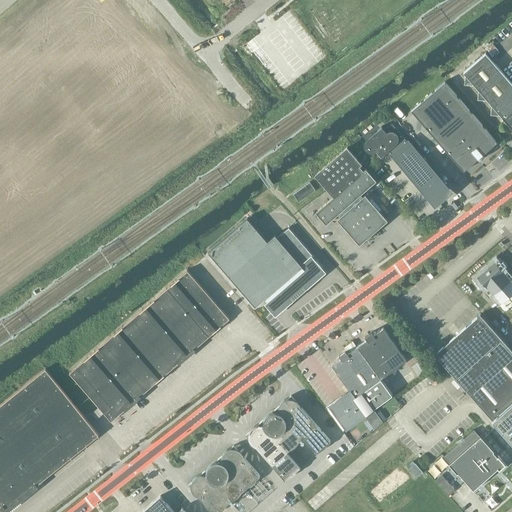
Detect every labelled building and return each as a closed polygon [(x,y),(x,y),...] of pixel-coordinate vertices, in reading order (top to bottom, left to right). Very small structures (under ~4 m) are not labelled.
[(303,0),(299,3),(323,32),(351,9),(343,0),(303,0)] [(92,12),(0,77),(0,160),(29,201),(160,108),(92,12)] [(498,50),(493,43),(488,48),(494,54),(498,50)] [(511,82),(486,53),(463,72),(465,75),(465,84),(474,85),(478,90),(478,99),(488,100),(492,105),(491,114),(501,115),(511,128),(511,82)] [(432,134),(464,171),(478,159),(479,160),(482,158),(485,156),(483,154),(497,142),(445,81),(411,110),(420,121),(432,134)] [(366,150),(368,151),(370,152),(373,153),(375,152),(377,151),(381,156),(389,150),(422,187),(429,198),(447,186),(392,123),(385,130),(382,126),(367,139),(365,141),(365,143),(364,146),(365,148),(366,150)] [(314,175),(333,197),(317,212),(326,223),(335,215),(360,244),(387,220),(363,192),(376,180),(366,169),(364,171),(359,166),(362,164),(347,146),(314,175)] [(310,182),(294,194),(299,201),(315,190),(310,182)] [(313,257),(314,256),(289,227),(278,237),(275,234),(268,241),(248,218),(208,252),(256,307),(271,293),(283,307),(315,280),(312,276),(323,267),(313,257)] [(230,318),(189,269),(69,370),(110,419),(115,415),(121,417),(125,406),(230,318)] [(474,320),(435,355),(511,441),(511,349),(486,320),(481,314),(474,320)] [(355,397),(367,413),(393,395),(381,378),(407,360),(384,327),(374,334),(372,332),(365,337),(367,339),(348,353),(346,350),(340,355),(341,358),(332,365),(350,391),(355,397)] [(0,405),(0,502),(6,510),(99,435),(46,369),(0,405)] [(367,413),(355,397),(350,391),(330,405),(346,428),(367,413)] [(251,429),(250,431),(249,432),(246,435),(286,481),(301,468),(287,452),(303,438),(317,455),(332,442),(291,395),(288,398),(287,398),(285,399),(284,400),(283,400),(282,401),(281,402),(280,403),(280,404),(279,406),(258,424),(256,425),(255,425),(254,426),(253,427),(252,428),(251,429)] [(498,455),(497,456),(495,453),(496,452),(481,435),(480,436),(474,429),(444,456),(450,463),(449,463),(457,473),(458,472),(474,489),(493,472),(494,474),(506,464),(498,455)] [(189,485),(212,511),(218,511),(260,475),(234,445),(231,448),(230,448),(228,449),(227,449),(226,450),(225,451),(224,452),(223,453),(223,454),(222,456),(201,474),(199,475),(198,475),(196,476),(195,477),(194,478),(194,479),(192,481),(192,482),(189,485)] [(445,479),(439,484),(449,495),(455,490),(445,479)] [(185,511),(182,508),(177,511),(174,511),(161,496),(141,511),(185,511)]
